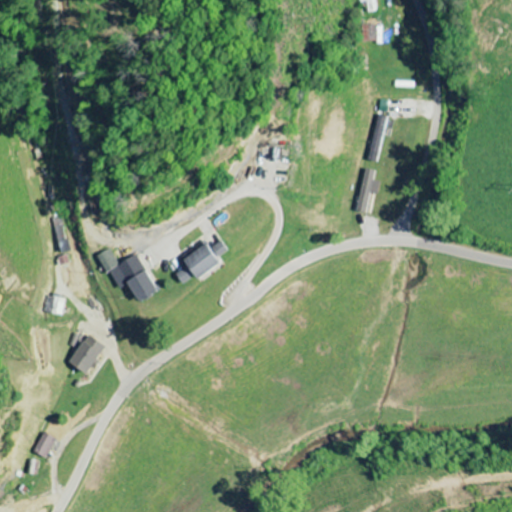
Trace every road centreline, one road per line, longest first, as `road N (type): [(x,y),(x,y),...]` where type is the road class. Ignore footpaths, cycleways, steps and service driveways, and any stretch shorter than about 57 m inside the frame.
road 1 (secondary): [(57,511),(127,387),(304,261),(382,241),(511,262)]
road 2 (residential): [(398,242),(434,107),(434,67),(415,0)]
